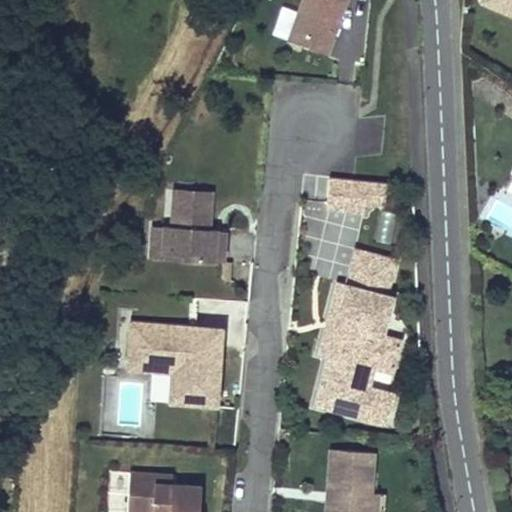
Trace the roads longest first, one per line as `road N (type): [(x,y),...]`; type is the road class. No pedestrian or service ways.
road 1 (residential): [(474,511),(448,264),(438,0)]
road 2 (residential): [(253,511),(279,170),(315,136)]
